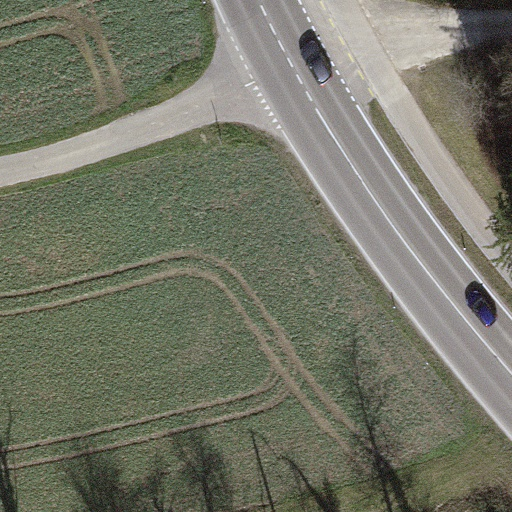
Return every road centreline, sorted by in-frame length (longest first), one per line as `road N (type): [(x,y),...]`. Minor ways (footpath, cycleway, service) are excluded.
road 1 (primary): [(259,0),(361,175),(433,277),(511,368)]
road 2 (track): [(511,29),(352,47),(294,71)]
